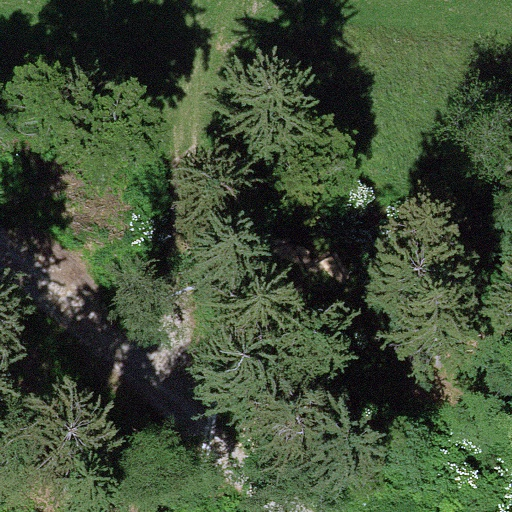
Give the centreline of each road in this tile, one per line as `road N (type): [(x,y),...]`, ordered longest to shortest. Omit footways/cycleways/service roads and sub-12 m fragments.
road 1 (track): [(191,412),(283,333),(379,292),(438,319),(511,383)]
road 2 (track): [(152,375),(179,319),(187,36)]
road 3 (track): [(0,245),(245,463)]
